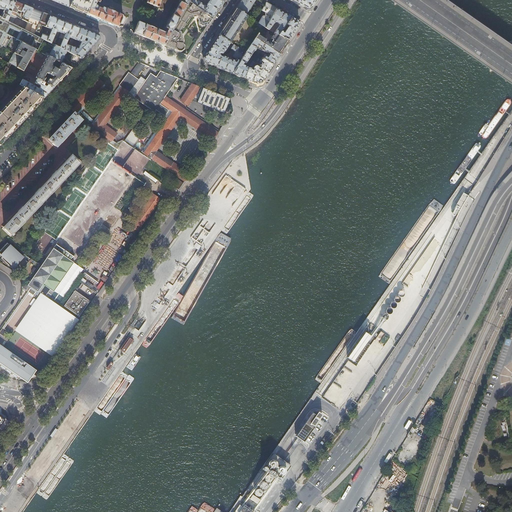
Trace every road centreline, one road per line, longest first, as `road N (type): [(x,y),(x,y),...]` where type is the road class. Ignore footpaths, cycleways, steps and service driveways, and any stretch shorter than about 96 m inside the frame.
road 1 (primary): [(511,143),(372,414)]
road 2 (primary): [(511,180),(418,350),(372,414)]
road 3 (primary): [(59,380),(212,165)]
road 4 (residential): [(0,160),(111,40),(28,0)]
road 5 (primary): [(401,416),(511,202)]
road 6 (primary): [(401,416),(471,315),(511,230)]
road 7 (primary): [(212,165),(264,125),(347,0)]
road 8 (residential): [(231,0),(194,69),(262,99)]
road 9 (primary): [(372,414),(291,511)]
